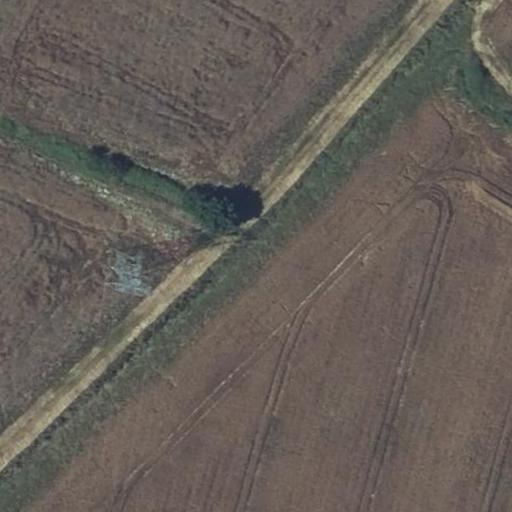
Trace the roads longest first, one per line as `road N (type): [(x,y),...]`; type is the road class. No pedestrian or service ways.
road 1 (track): [(438,0),(255,200),(0,448)]
road 2 (track): [(0,130),(228,227)]
